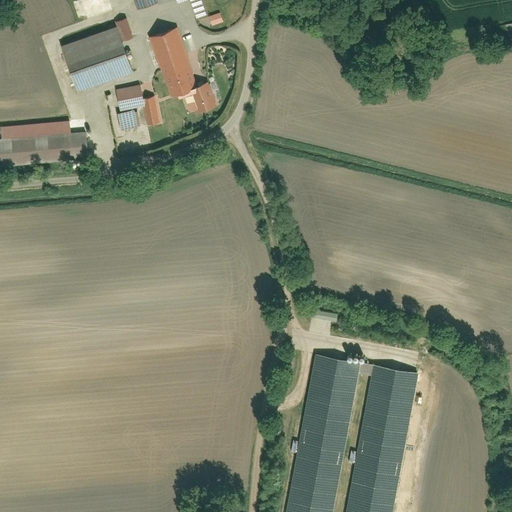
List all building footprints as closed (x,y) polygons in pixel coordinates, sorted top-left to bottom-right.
[(205,0),(192,0),(199,17),(210,13),(205,0)] [(223,12),(211,15),(215,25),(226,21),(223,12)] [(136,36),(130,18),(119,22),(121,26),(125,39),(136,36)] [(121,26),(65,46),(80,91),(137,71),(125,39),(121,26)] [(180,26),(153,35),(174,95),(186,91),(201,85),(180,26)] [(203,110),(219,104),(211,82),(201,85),(186,91),(192,109),(201,106),(203,110)] [(144,85),(120,90),(123,109),(148,105),(147,97),(144,85)] [(151,123),(163,121),(158,95),(147,97),(148,105),(151,123)] [(138,109),(122,112),(125,128),(141,125),(138,109)] [(87,130),(0,137),(0,164),(89,156),(87,130)] [(317,310),(316,318),(339,320),(340,311),(317,310)] [(329,511),(355,361),(313,353),(285,511),(329,511)] [(390,511),(414,371),(372,364),(346,511),(390,511)]
